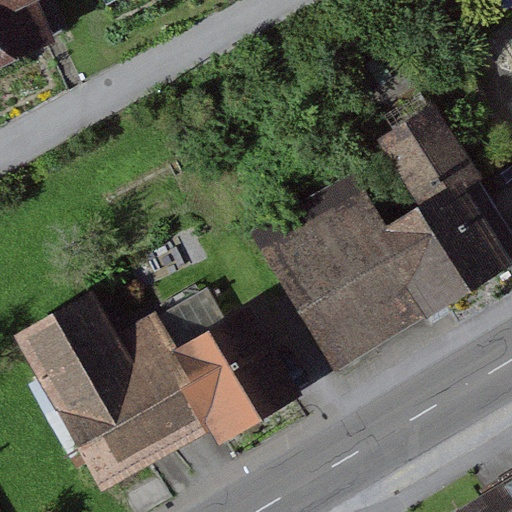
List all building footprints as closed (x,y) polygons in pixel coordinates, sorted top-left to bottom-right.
[(0,0),(0,58),(41,40),(23,0),(0,0)] [(253,245),(328,374),(511,267),(511,255),(442,135),(253,245)] [(143,335),(189,433),(195,445),(288,397),(232,289),(143,335)] [(189,433),(143,335),(119,347),(95,301),(7,345),(81,488),(189,433)] [(511,511),(511,480),(460,511),(511,511)]
